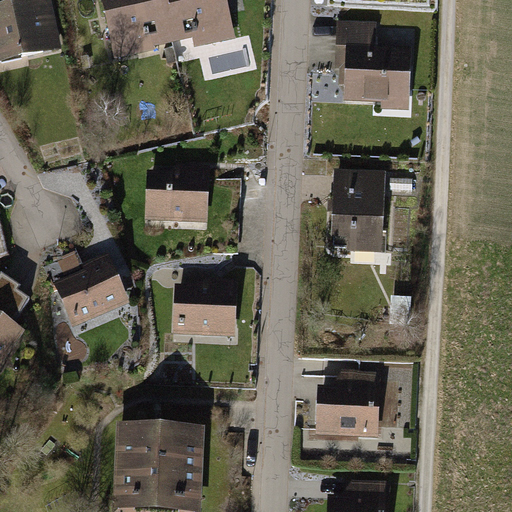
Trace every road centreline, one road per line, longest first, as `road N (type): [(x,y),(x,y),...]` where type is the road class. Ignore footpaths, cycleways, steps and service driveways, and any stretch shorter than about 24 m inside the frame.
road 1 (track): [(422,511),(449,0)]
road 2 (residential): [(273,511),(298,0)]
